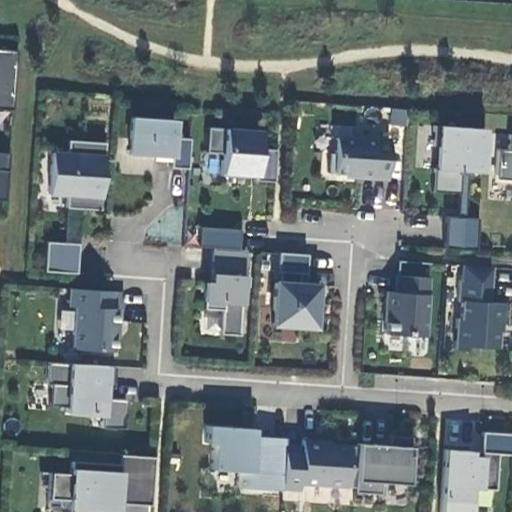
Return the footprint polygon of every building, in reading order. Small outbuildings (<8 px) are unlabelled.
[(0,109),(11,110),(15,50),(0,49),(0,109)] [(169,167),(187,168),(189,138),(172,137),(173,119),(130,117),(127,154),(170,157),(169,167)] [(254,178),(272,179),(274,147),(257,146),(258,128),(206,125),(204,150),(221,151),(219,174),(245,175),(245,172),(254,173),(254,178)] [(459,171),(480,172),(483,129),(433,126),(431,146),(436,146),(435,169),(432,168),(431,191),(458,193),(459,171)] [(511,134),(508,134),(507,149),(496,148),(494,178),(511,179),(511,134)] [(355,177),(386,179),(389,139),(354,136),(354,139),(334,137),(333,153),(328,153),(327,173),(355,175),(355,177)] [(64,208),(99,210),(103,143),(66,140),(65,152),(50,152),(47,194),(65,195),(64,208)] [(8,153),(0,152),(0,170),(7,171),(8,153)] [(82,210),(68,209),(67,241),(82,241),(82,210)] [(444,216),(442,248),(474,251),(476,218),(444,216)] [(242,229),(201,226),(200,247),(212,248),(241,250),(242,229)] [(44,241),(42,271),(75,273),(77,244),(44,241)] [(241,250),(212,248),(209,283),(203,282),(202,309),(221,310),(222,302),(240,304),(244,250),(241,250)] [(305,273),(306,254),(277,252),(275,271),(277,272),(277,282),(273,282),(270,323),(312,326),(314,303),(318,303),(319,285),(297,283),(297,273),(305,273)] [(428,262),(396,260),(395,275),(427,277),(428,262)] [(423,336),(427,277),(395,275),(394,292),(383,291),(382,309),(385,309),(383,333),(423,336)] [(460,301),(459,318),(455,318),(452,349),(475,351),(476,346),(497,348),(499,324),(507,324),(508,303),(488,302),(489,281),(457,279),(456,301),(460,301)] [(111,308),(113,291),(68,288),(67,306),(72,307),(70,348),(112,351),(113,326),(116,326),(117,309),(111,308)] [(113,366),(45,362),(43,383),(48,384),(47,405),(65,406),(64,412),(100,415),(99,427),(123,428),(124,399),(106,398),(102,397),(103,387),(107,388),(112,388),(113,366)] [(280,489),(283,445),(283,439),(251,436),(239,436),(239,428),(205,426),(204,442),(211,442),(210,468),(237,470),(236,486),(280,489)] [(511,455),(511,454),(511,439),(511,433),(481,431),(479,451),(443,449),(439,498),(468,501),(469,488),(494,489),(496,453),(511,455)] [(386,445),(356,443),(352,492),(379,494),(380,482),(407,484),(410,437),(387,435),(386,445)] [(300,446),(283,445),(280,489),(298,490),(299,484),(346,487),(348,445),(319,443),(319,440),(301,439),(300,446)] [(114,511),(115,509),(115,503),(149,505),(152,456),(117,454),(117,464),(69,461),(68,473),(48,472),(47,498),(67,500),(66,509),(73,509),(72,511),(114,511)]
